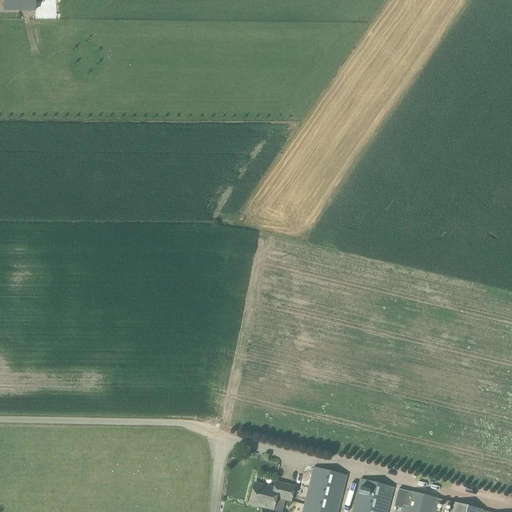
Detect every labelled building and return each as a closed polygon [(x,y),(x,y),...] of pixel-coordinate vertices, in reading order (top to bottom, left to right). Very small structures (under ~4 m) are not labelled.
[(37,0),(8,0),(9,15),(38,14),(37,0)] [(313,468),(302,511),(337,511),(346,476),(313,468)] [(351,511),(387,511),(393,488),(360,480),(351,511)] [(273,491),(264,488),(264,486),(254,484),(249,504),(264,508),(262,511),(281,511),(285,500),(290,501),(294,487),(276,483),(273,491)] [(481,511),(482,510),(399,489),(394,507),(404,509),(403,511),(434,511),(437,504),(450,507),(449,511),(481,511)]
